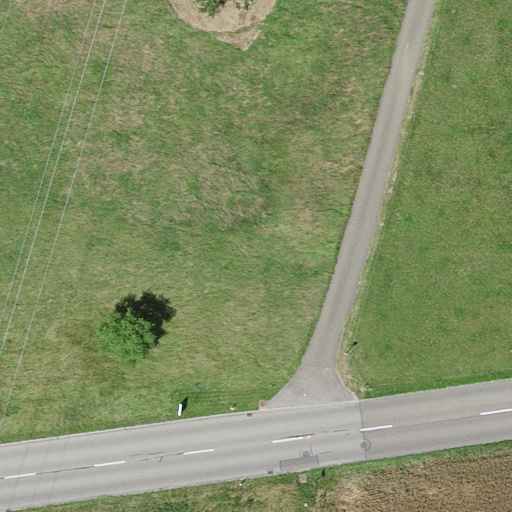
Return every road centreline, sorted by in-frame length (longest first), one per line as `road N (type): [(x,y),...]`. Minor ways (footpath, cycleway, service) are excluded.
road 1 (tertiary): [(0,480),(511,414)]
road 2 (track): [(417,0),(298,446)]
